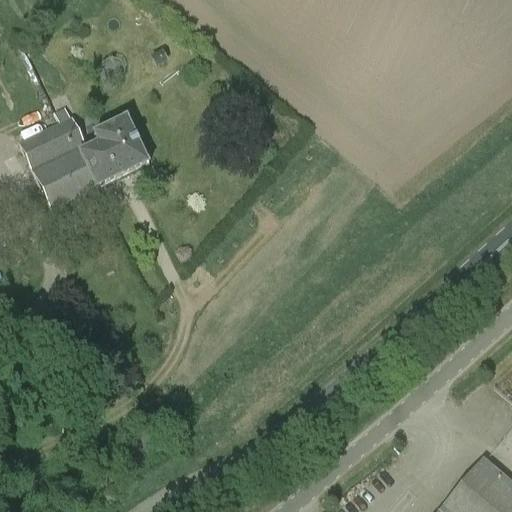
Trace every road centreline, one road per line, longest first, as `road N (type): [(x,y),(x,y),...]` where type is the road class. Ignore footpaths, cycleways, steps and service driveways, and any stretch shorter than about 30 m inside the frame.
road 1 (primary): [(205,511),(511,242)]
road 2 (unclassified): [(285,511),(511,315)]
